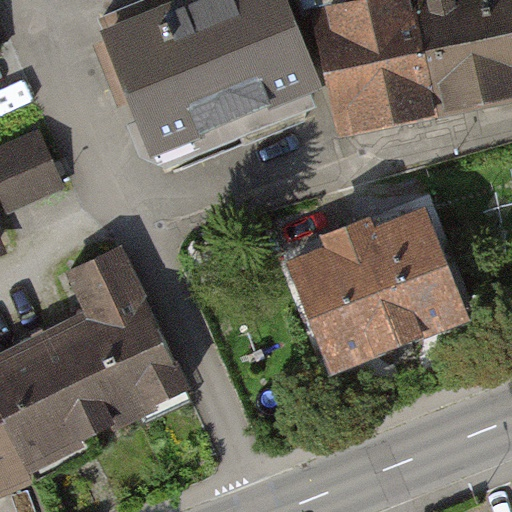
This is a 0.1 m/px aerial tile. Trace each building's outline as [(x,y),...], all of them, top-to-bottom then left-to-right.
[(294,0),(209,0),(116,38),(166,163),(333,92),(294,0)] [(511,0),(410,0),(319,20),(347,146),(511,109),(511,0)] [(0,35),(0,64),(11,59),(0,35)] [(47,128),(0,147),(0,183),(13,216),(73,192),(47,128)] [(443,207),(300,264),(345,377),(488,322),(443,207)] [(0,218),(0,261),(14,256),(0,218)] [(74,276),(95,323),(141,422),(198,396),(131,250),(74,276)] [(141,422),(95,323),(0,366),(0,392),(36,470),(141,422)] [(0,486),(36,470),(0,392),(0,486)]
